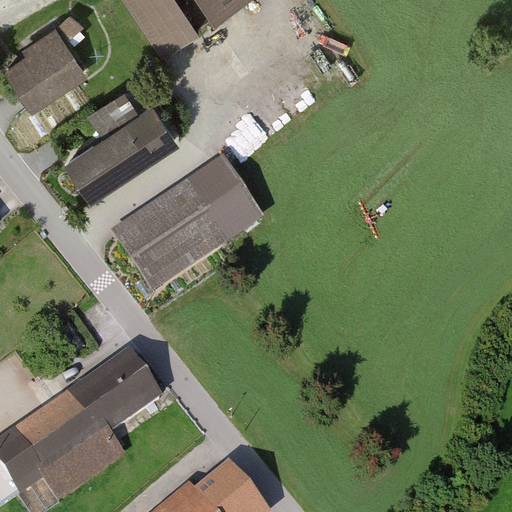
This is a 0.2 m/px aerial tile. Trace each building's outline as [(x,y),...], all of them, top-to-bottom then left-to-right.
[(242,0),(120,0),(159,57),(242,0)] [(88,65),(60,27),(7,66),(34,104),(88,65)] [(143,115),(126,91),(92,113),(107,135),(68,161),(92,196),(147,158),(126,127),(143,115)] [(264,218),(227,164),(116,238),(153,293),(264,218)] [(153,403),(121,359),(0,448),(0,509),(37,482),(55,507),(118,461),(102,440),(153,403)] [(232,511),(201,476),(158,511),(232,511)]
